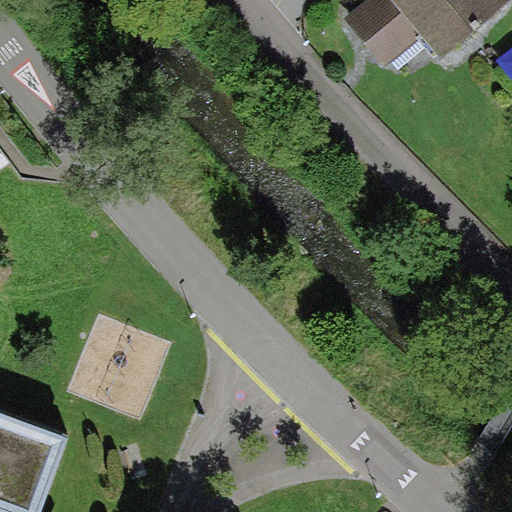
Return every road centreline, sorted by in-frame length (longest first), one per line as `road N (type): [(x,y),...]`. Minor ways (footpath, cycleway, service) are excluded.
road 1 (residential): [(0,38),(423,511)]
road 2 (residential): [(511,293),(234,0)]
